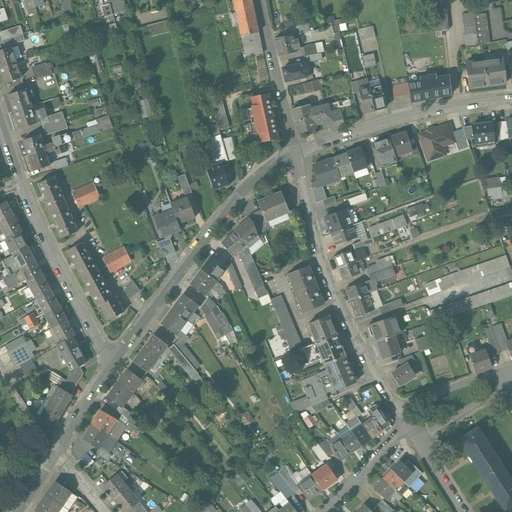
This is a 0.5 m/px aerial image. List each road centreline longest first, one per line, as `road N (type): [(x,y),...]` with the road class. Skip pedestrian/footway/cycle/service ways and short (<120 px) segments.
road 1 (residential): [(113,360),(234,198),(294,152)]
road 2 (residential): [(398,407),(338,305),(294,152)]
road 3 (residential): [(0,111),(24,185),(113,360)]
road 4 (residential): [(294,152),(409,116),(511,98)]
road 5 (residential): [(294,152),(259,0)]
